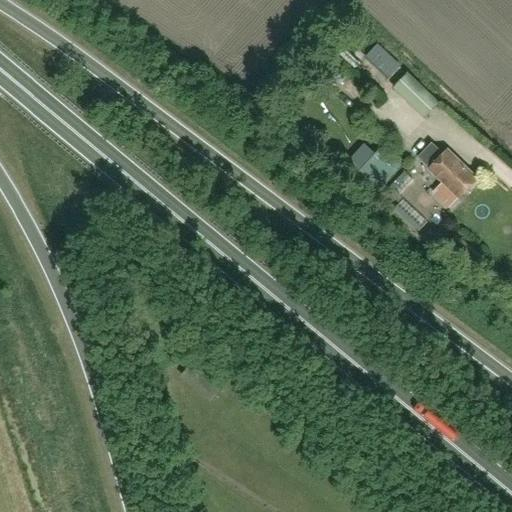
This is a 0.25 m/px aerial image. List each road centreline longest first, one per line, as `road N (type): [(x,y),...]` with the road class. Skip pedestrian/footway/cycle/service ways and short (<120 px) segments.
road 1 (trunk): [(511,494),(0,70)]
road 2 (trunk): [(511,379),(156,112),(0,6)]
road 3 (trunk): [(0,177),(78,334),(132,511)]
